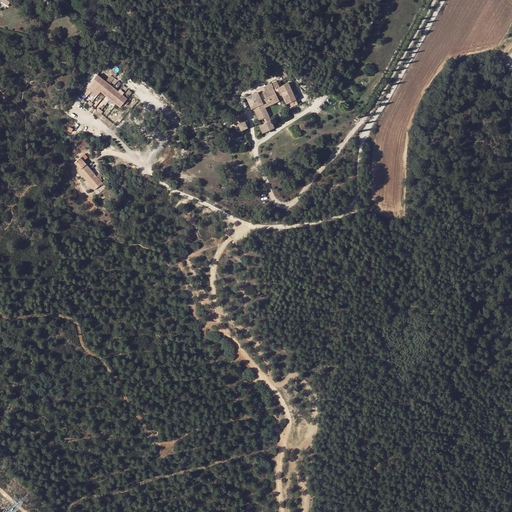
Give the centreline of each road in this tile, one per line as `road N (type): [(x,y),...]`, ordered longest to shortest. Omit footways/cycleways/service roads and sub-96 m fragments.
road 1 (track): [(0,314),(77,323),(85,352),(112,373),(163,446),(239,413),(255,367)]
road 2 (residential): [(240,221),(280,227),(327,219),(352,205),(367,128),(442,0)]
road 3 (track): [(284,511),(288,408),(225,329),(216,259)]
road 4 (track): [(216,259),(240,221),(170,189),(75,109)]
